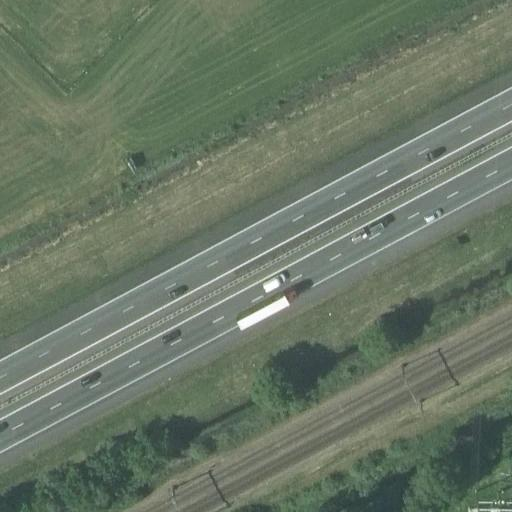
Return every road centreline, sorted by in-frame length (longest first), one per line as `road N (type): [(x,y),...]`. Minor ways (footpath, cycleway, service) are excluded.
road 1 (motorway): [(511,104),(0,377)]
road 2 (motorway): [(0,436),(511,164)]
